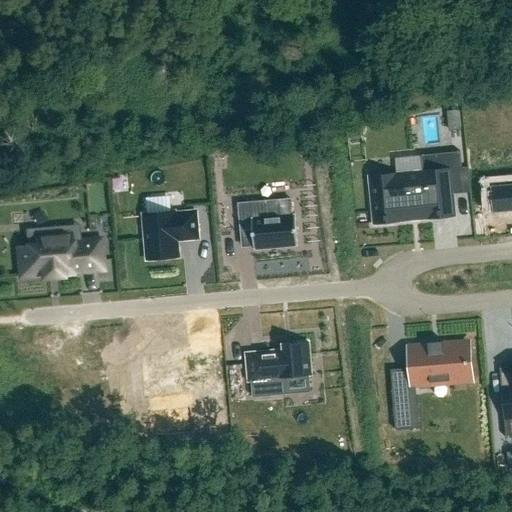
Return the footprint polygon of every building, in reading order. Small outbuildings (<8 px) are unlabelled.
[(397,174),(369,177),(374,224),(402,222),(401,218),(427,215),(428,219),(456,217),(451,171),(462,169),(461,152),(422,156),(423,171),(424,175),(398,178),(397,174)] [(511,185),(508,185),(491,186),(493,214),(511,211),(511,185)] [(267,201),(238,203),(241,231),(253,230),(254,251),(256,250),(296,246),(296,247),(298,247),(295,214),(294,214),(293,215),(291,200),(267,202),(267,201)] [(175,212),(144,215),(147,260),(179,257),(178,239),(184,239),(184,240),(199,239),(197,212),(175,214),(175,212)] [(37,247),(19,248),(21,276),(43,274),(43,277),(70,275),(70,271),(101,269),(99,242),(70,244),(69,231),(35,234),(37,247)] [(277,352),(247,354),(250,381),(252,381),(254,397),(287,394),(286,378),(311,376),(309,342),(284,344),(284,350),(277,351),(277,352)] [(429,346),(411,348),(414,385),(432,384),(449,382),(471,381),(472,381),(470,362),(469,362),(468,343),(444,345),(444,342),(442,342),(443,344),(430,345),(430,343),(428,343),(429,346)] [(410,389),(393,391),(396,430),(413,429),(410,389)]
